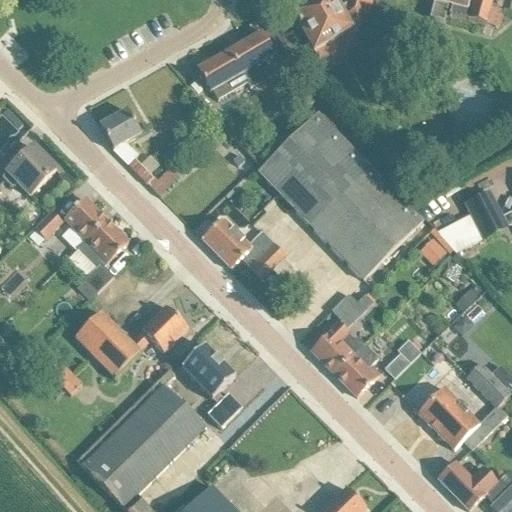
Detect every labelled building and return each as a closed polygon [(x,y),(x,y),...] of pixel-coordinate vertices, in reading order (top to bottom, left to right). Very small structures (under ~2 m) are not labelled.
[(332,0),(321,0),(291,18),(293,21),(292,22),(298,33),(300,32),(313,55),(322,69),(359,48),(350,33),(357,29),(348,13),(342,17),(336,7),(332,0)] [(343,0),(342,4),(336,7),(342,17),(348,13),(357,29),(365,24),(371,0),(414,0),(433,5),(431,15),(429,20),(444,24),(448,8),(450,9),(448,18),(486,27),(487,26),(498,29),(500,22),(503,12),(497,11),(499,0),(343,0)] [(280,67),(293,60),(274,28),(262,36),(280,67)] [(249,91),(283,72),(280,67),(262,36),(261,35),(196,72),(209,95),(212,93),(217,103),(246,86),(249,91)] [(303,115),(317,104),(299,83),(286,95),(303,115)] [(475,100),(469,117),(482,121),(488,104),(475,100)] [(126,113),(99,129),(113,153),(146,187),(160,201),(161,200),(159,198),(173,184),(179,178),(171,169),(156,184),(150,177),(141,168),(134,161),(137,159),(125,146),(140,137),(136,130),(126,113)] [(351,139),(327,114),(320,121),(317,118),(258,175),(362,283),(421,226),(344,146),(351,139)] [(478,148),(489,141),(482,128),(470,135),(472,139),(466,142),(464,138),(452,144),(459,158),(471,151),(478,148)] [(30,199),(56,173),(32,150),(2,180),(12,190),(17,185),(30,199)] [(239,158),(233,164),(238,170),(245,164),(239,158)] [(182,182),(195,174),(188,163),(175,170),(182,182)] [(177,192),(169,197),(179,214),(186,210),(177,192)] [(490,193),(464,206),(470,218),(482,244),(483,244),(508,230),(508,229),(502,219),(490,193)] [(87,244),(106,224),(84,201),(64,221),(86,243),(87,244)] [(62,225),(51,214),(34,232),(37,236),(45,243),(62,225)] [(201,242),(201,243),(230,273),(241,262),(250,270),(273,248),(261,235),(248,248),(222,222),(201,242)] [(128,246),(106,224),(87,244),(86,243),(77,252),(96,271),(83,283),(96,297),(114,280),(104,270),(128,246)] [(448,263),(461,247),(443,232),(430,248),(448,263)] [(261,282),(284,259),(273,248),(250,270),(261,282)] [(472,279),(476,263),(461,259),(457,276),(472,279)] [(348,298),(331,314),(340,325),(349,317),(355,324),(373,306),(365,298),(356,306),(348,298)] [(163,356),(187,332),(165,310),(141,334),(142,335),(131,346),(100,315),(75,341),(114,380),(139,355),(138,354),(150,343),(163,356)] [(357,340),(353,343),(338,327),(334,331),(310,354),(334,378),(353,358),(363,347),(357,340)] [(394,382),(410,366),(421,356),(408,343),(397,354),(401,357),(385,373),(394,382)] [(353,358),(334,378),(357,400),(371,386),(379,378),(369,368),(377,360),(363,347),(353,358)] [(204,349),(182,371),(213,402),(214,402),(219,407),(208,417),(222,431),(243,410),(229,396),(224,401),(219,396),(235,380),(226,371),(204,349)] [(69,399),(81,387),(55,361),(43,373),(69,399)] [(480,367),(466,381),(496,411),(497,410),(510,397),(509,396),(491,378),(480,367)] [(491,378),(509,396),(511,392),(511,381),(500,369),(491,378)] [(168,374),(76,465),(122,511),(149,511),(136,499),(205,430),(186,411),(164,389),(174,379),(168,374)] [(431,403),(417,417),(454,453),(462,445),(479,428),(442,392),(431,403)] [(471,454),(485,440),(506,420),(497,410),(496,411),(462,445),(471,454)] [(471,482),(468,480),(454,465),(437,482),(466,511),(470,511),(485,498),(493,507),(511,488),(511,485),(504,477),(496,485),(482,471),(471,482)] [(490,511),(511,511),(511,488),(493,507),(489,511),(490,511)] [(232,511),(210,489),(186,511),(232,511)] [(364,511),(365,511),(346,492),(325,511),(364,511)]
